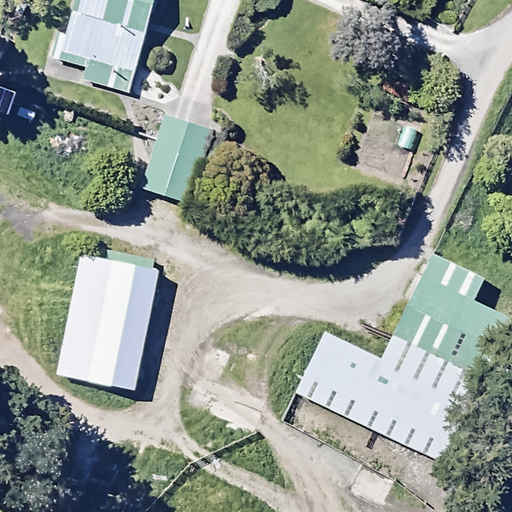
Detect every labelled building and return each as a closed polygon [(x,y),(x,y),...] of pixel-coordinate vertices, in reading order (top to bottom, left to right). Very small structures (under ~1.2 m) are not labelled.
[(87,66),(84,79),(132,92),(156,0),(79,0),(71,33),(63,31),(56,58),(87,66)] [(15,92),(0,86),(0,113),(7,116),(15,92)] [(165,115),(140,186),(188,203),(213,132),(165,115)] [(82,253),(57,373),(135,390),(160,271),(152,269),(154,258),(109,249),(107,258),(82,253)] [(391,338),(489,385),(511,339),(511,318),(479,302),(489,281),(432,254),(391,338)] [(489,385),(391,338),(383,356),(330,330),(299,393),(450,466),(489,385)]
